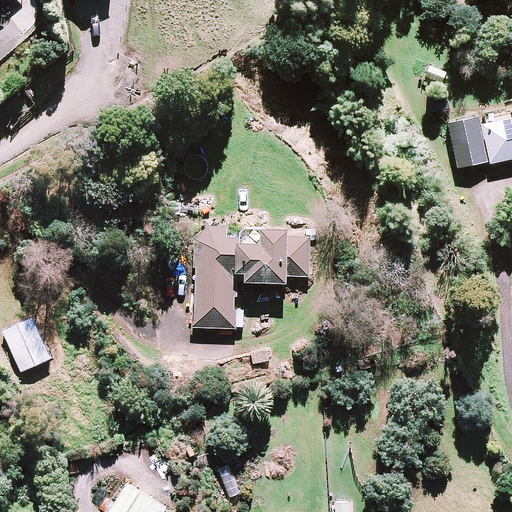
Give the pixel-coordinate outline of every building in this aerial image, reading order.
[(449,72),(428,64),(423,78),(443,86),(449,72)] [(488,162),(480,124),(479,117),(449,123),(458,168),(488,162)] [(511,117),(480,124),(488,162),(511,156),(511,117)] [(230,327),(237,327),(237,326),(244,326),(245,307),(235,307),(236,270),(245,270),(245,280),(287,281),(287,275),(309,276),(310,242),(317,242),(317,228),(307,228),(307,235),(289,235),(289,228),(246,226),(239,231),(239,234),(228,234),(228,227),(196,226),(195,327),(230,327)] [(51,357),(33,316),(3,330),(22,371),(51,357)] [(127,483),(116,502),(107,496),(99,510),(102,511),(164,511),(168,506),(127,483)] [(355,511),(356,494),(336,493),(335,511),(355,511)]
